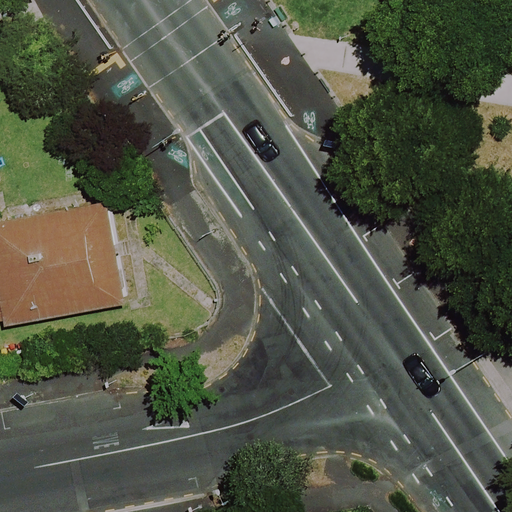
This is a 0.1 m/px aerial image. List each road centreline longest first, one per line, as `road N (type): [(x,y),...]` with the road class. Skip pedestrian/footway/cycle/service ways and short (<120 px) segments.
road 1 (secondary): [(144,0),(386,351)]
road 2 (residential): [(0,473),(246,421),(328,387),(386,351)]
road 3 (secondary): [(386,351),(498,511)]
